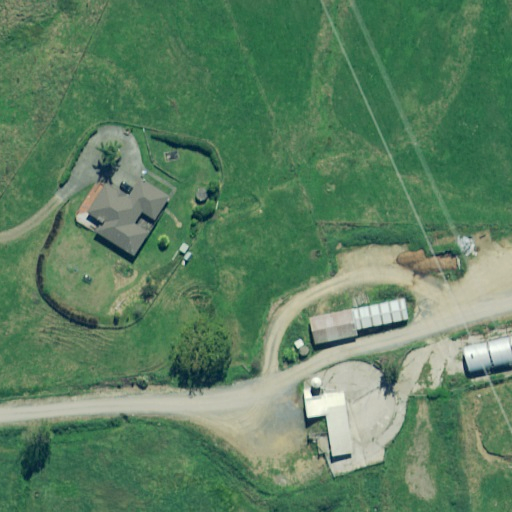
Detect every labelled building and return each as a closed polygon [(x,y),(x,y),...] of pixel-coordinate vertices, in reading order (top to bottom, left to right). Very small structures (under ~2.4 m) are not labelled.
[(151,158),(149,143),(138,145),(141,160),(151,158)] [(172,193),(143,176),(130,198),(107,184),(89,214),(103,223),(97,233),(135,256),(149,233),(135,225),(142,212),(155,220),(172,193)] [(460,272),(456,249),(439,253),(443,275),(460,272)] [(185,255),(178,250),(169,264),(175,269),(185,255)] [(504,256),(496,257),(499,277),(507,275),(504,256)] [(411,321),(406,298),(310,318),(315,345),(357,337),(356,332),(411,321)] [(511,323),(462,336),(474,386),(511,377),(511,323)] [(322,398),(322,399),(313,401),(311,390),(305,391),(309,418),(327,415),(334,456),(354,453),(344,392),(325,395),(325,397),(322,398)] [(329,453),(326,435),(317,437),(320,455),(329,453)]
